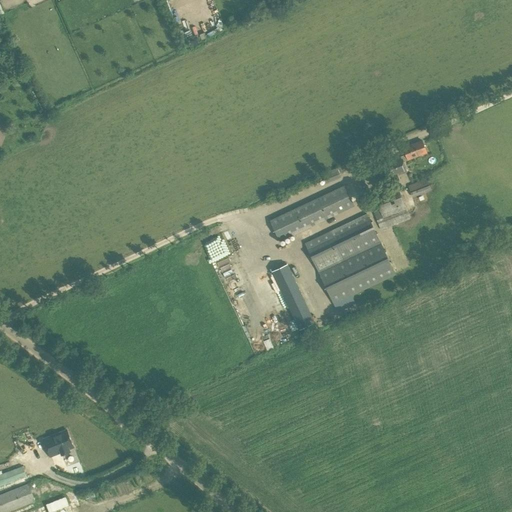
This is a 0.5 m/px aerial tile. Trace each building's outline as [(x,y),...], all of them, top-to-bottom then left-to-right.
[(0,0),(0,9),(15,5),(18,14),(32,9),(29,0),(0,0)] [(403,147),(406,156),(401,157),(403,162),(427,153),(422,140),(403,147)] [(406,173),(403,162),(401,157),(380,165),(387,184),(398,180),(397,176),(406,173)] [(337,169),(322,175),(325,184),(340,177),(337,169)] [(426,179),(408,186),(413,197),(431,190),(426,179)] [(344,187),(269,222),(279,242),(323,220),(353,206),(344,187)] [(398,190),(368,202),(380,230),(409,219),(398,190)] [(330,232),(306,244),(334,304),(338,302),(341,301),(396,274),(378,237),(367,215),(330,232)] [(225,248),(240,241),(231,222),(216,229),(225,248)] [(217,250),(209,255),(212,259),(220,254),(217,250)] [(267,309),(274,328),(283,325),(275,306),(267,309)] [(16,432),(22,444),(31,440),(25,427),(16,432)] [(68,430),(44,439),(46,445),(56,441),(57,444),(58,445),(59,448),(72,443),(68,430)] [(56,441),(46,445),(51,457),(61,453),(62,455),(71,452),(70,450),(74,448),(72,443),(59,448),(58,445),(57,444),(56,441)] [(21,467),(0,474),(0,486),(25,478),(21,467)] [(29,484),(0,495),(0,511),(5,511),(35,501),(29,484)]
